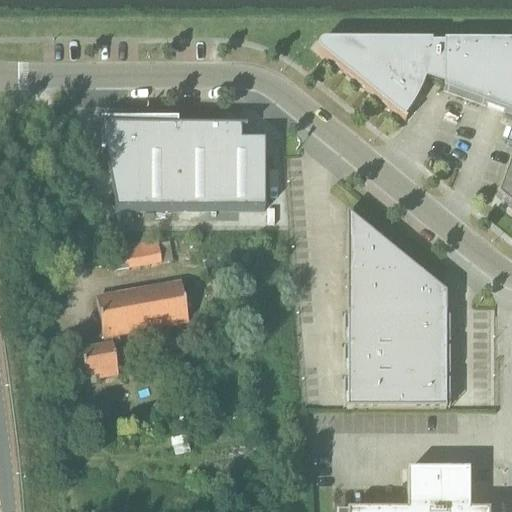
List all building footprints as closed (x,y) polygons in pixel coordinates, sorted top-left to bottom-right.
[(443,48),(431,48),(431,45),(324,44),(323,45),(322,45),(321,45),(319,47),(318,49),(318,50),(318,51),(318,52),(318,54),(319,55),(320,56),(405,126),(406,124),(404,122),(411,113),(416,104),(421,94),(425,84),(443,90),(443,93),(443,94),(511,118),(511,45),(443,45),(443,48)] [(104,125),(104,153),(116,213),(264,213),(264,146),(241,146),(241,132),(177,132),(177,125),(104,125)] [(511,155),(497,199),(511,211),(511,155)] [(346,216),(346,412),(445,412),(445,297),(346,216)] [(115,275),(163,267),(158,243),(111,251),(115,275)] [(248,255),(240,257),(243,268),(251,266),(248,255)] [(110,351),(109,343),(188,330),(181,290),(96,304),(104,352),(81,356),(86,383),(99,381),(100,385),(118,382),(112,350),(110,351)] [(406,511),(468,511),(468,475),(406,474),(406,511)]
